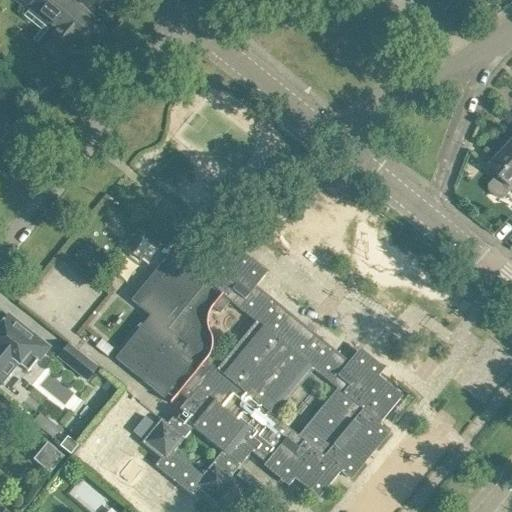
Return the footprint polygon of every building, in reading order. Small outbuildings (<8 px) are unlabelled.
[(15,0),(15,1),(28,11),(31,8),(57,29),(42,47),(57,60),(92,18),(70,0),(15,0)] [(462,0),(476,11),(485,0),(462,0)] [(0,138),(11,126),(0,117),(0,138)] [(511,154),(507,150),(490,168),(499,176),(490,186),(490,191),(499,199),(503,199),(511,190),(511,154)] [(209,244),(190,268),(222,294),(230,301),(254,321),(260,313),(270,301),(254,288),(264,276),(240,256),(245,251),(244,250),(233,263),(209,244)] [(150,316),(115,359),(164,399),(168,393),(173,388),(180,394),(187,400),(214,367),(206,360),(207,358),(208,356),(209,355),(210,354),(210,352),(210,351),(211,348),(211,346),(211,344),(211,341),(210,339),(208,331),(207,329),(207,327),(207,325),(207,322),(207,320),(207,318),(208,315),(208,313),(210,310),(211,308),(212,307),(215,304),(220,297),(222,294),(190,268),(171,252),(131,301),(150,316)] [(214,367),(187,400),(167,424),(161,420),(141,443),(160,459),(155,466),(192,497),(198,490),(217,505),(237,482),(231,477),(251,452),(290,484),(296,476),(320,496),(340,472),(347,478),(367,454),(373,459),(373,458),(368,454),(387,430),(380,423),(399,400),(375,380),(386,367),(386,366),(381,372),(357,352),(347,364),(331,351),(270,301),(260,313),(254,321),(258,323),(218,371),(214,367)] [(0,384),(17,364),(27,372),(37,360),(38,361),(48,348),(8,316),(0,326),(0,384)] [(68,345),(58,358),(86,380),(96,368),(68,345)] [(12,411),(2,423),(11,430),(20,417),(12,411)] [(143,442),(155,427),(144,417),(131,432),(143,442)] [(66,436),(59,445),(70,453),(77,444),(66,436)] [(50,470),(61,456),(48,445),(36,458),(50,470)]
